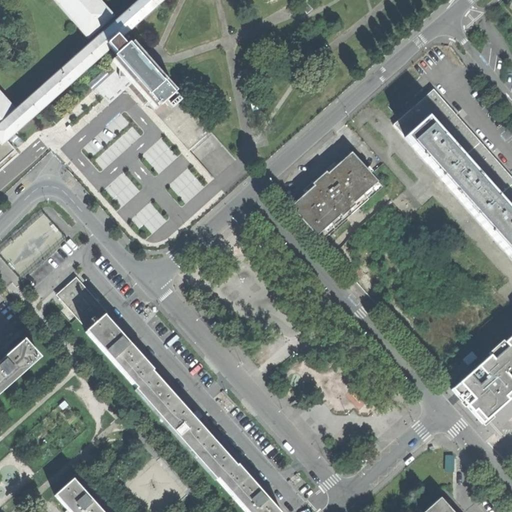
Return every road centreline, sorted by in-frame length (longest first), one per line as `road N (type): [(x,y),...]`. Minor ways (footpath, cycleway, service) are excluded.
road 1 (residential): [(150,280),(346,499)]
road 2 (residential): [(253,192),(445,20)]
road 3 (residential): [(0,224),(51,186),(150,280)]
road 4 (residential): [(253,192),(150,280)]
road 5 (residential): [(346,499),(442,414)]
